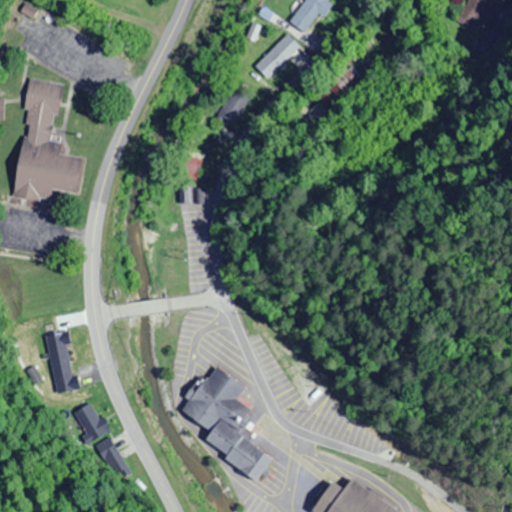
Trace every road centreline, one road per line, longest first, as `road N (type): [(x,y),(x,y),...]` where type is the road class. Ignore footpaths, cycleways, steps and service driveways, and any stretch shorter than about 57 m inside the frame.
road 1 (secondary): [(171,511),(101,355),(90,261),(109,161),(183,0)]
road 2 (residential): [(287,445),(224,304),(211,242),(241,136),(370,0)]
road 3 (residential): [(459,511),(376,455),(287,445)]
